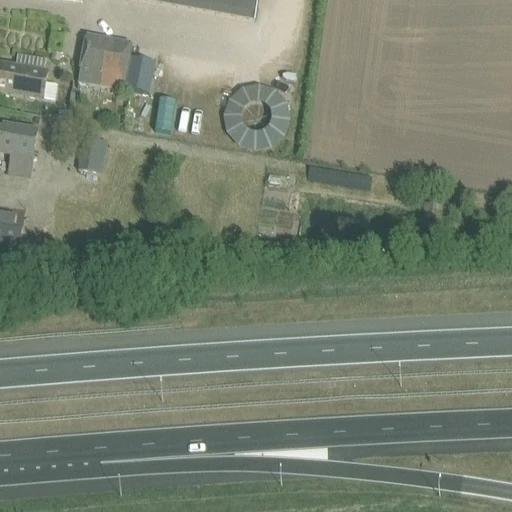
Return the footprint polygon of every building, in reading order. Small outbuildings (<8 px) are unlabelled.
[(139,0),(256,21),(259,0),(139,0)] [(79,85),(122,93),(124,83),(129,58),(130,47),(86,40),(82,66),(79,85)] [(131,62),(126,91),(149,95),(154,66),(131,62)] [(0,67),(0,94),(55,104),(58,87),(46,86),(48,75),(0,67)] [(9,177),(30,181),(38,134),(4,128),(3,133),(0,132),(0,155),(13,158),(9,177)] [(85,142),(79,173),(103,177),(108,146),(85,142)] [(61,196),(50,260),(88,266),(99,202),(61,196)] [(425,206),(421,232),(438,235),(440,223),(446,224),(449,210),(443,209),(425,206)] [(0,252),(19,256),(20,253),(21,244),(22,236),(23,234),(0,229),(0,252)]
